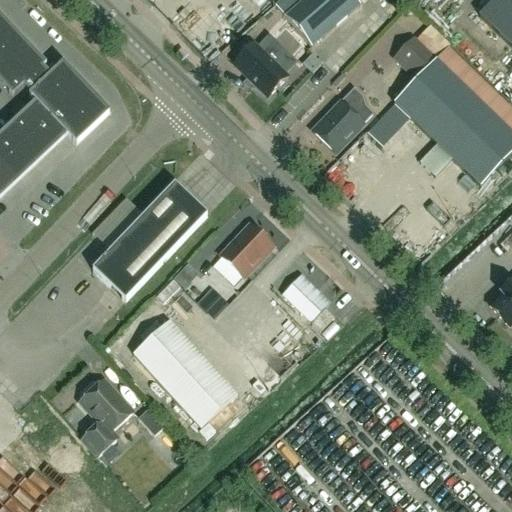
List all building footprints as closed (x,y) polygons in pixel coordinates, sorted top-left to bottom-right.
[(360,8),(352,0),(307,0),(285,19),(311,50),(360,8)] [(511,0),(495,0),(478,18),(511,50),(511,0)] [(29,98),(36,104),(0,137),(0,199),(67,137),(77,148),(110,115),(63,66),(51,78),(49,76),(51,74),(46,70),(44,71),(43,70),(45,68),(0,20),(0,85),(12,98),(23,88),(31,96),(29,98)] [(254,47),(233,68),(267,101),(288,80),(285,77),(296,65),(267,38),(256,49),(254,47)] [(413,80),(433,59),(415,41),(395,62),(413,80)] [(434,181),(452,164),(480,190),(511,156),(511,135),(436,62),(393,107),(368,134),(382,148),(408,121),(436,148),(419,165),(434,181)] [(354,90),(340,105),(312,134),(336,158),(364,128),(363,127),(373,116),(365,109),(363,99),(354,90)] [(182,178),(112,250),(126,264),(118,272),(128,281),(120,289),(126,294),(212,206),(182,178)] [(262,238),(257,238),(248,230),(220,259),(244,282),(272,252),(262,243),(262,238)] [(167,306),(190,285),(177,271),(154,293),(167,306)] [(301,281),(284,299),(311,324),(328,306),(301,281)] [(502,299),(490,311),(509,331),(511,328),(511,285),(500,296),(502,299)] [(211,297),(200,308),(214,322),(225,311),(211,297)] [(236,399),(169,325),(133,358),(201,432),(236,399)] [(138,423),(154,440),(166,429),(150,411),(138,423)] [(0,455),(0,465),(11,479),(38,456),(23,437),(0,455)]
